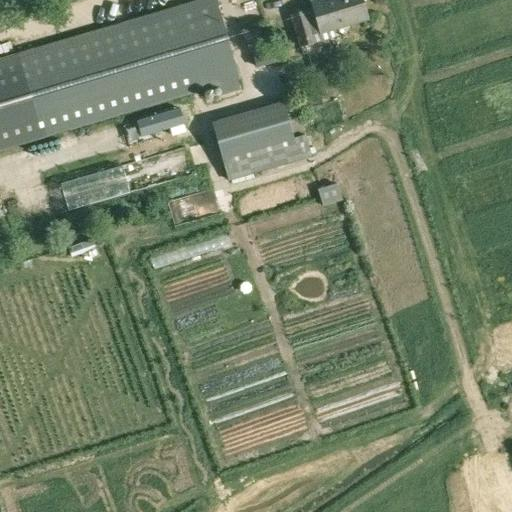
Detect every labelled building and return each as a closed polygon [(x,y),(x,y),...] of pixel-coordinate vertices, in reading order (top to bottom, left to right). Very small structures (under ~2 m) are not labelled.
[(202,0),(3,60),(25,141),(239,78),(215,0),(202,0)] [(317,0),(311,2),(320,33),(368,19),(362,0),(317,0)] [(291,15),(300,47),(316,42),(307,11),(291,15)] [(268,49),(266,42),(250,46),(252,53),(256,67),(283,59),(279,45),(268,49)] [(213,123),(223,158),(305,133),(295,98),(213,123)] [(305,133),(223,158),(229,178),(311,153),(306,135),(305,133)] [(322,205),(341,200),(336,182),(320,187),(317,188),(322,205)]
